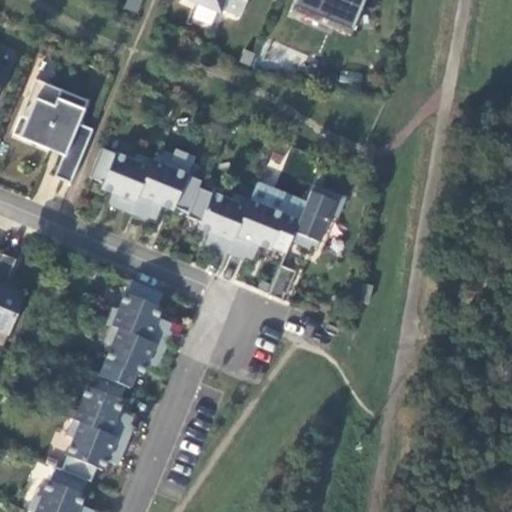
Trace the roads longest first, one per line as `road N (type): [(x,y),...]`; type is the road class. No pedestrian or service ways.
road 1 (unclassified): [(466,0),(394,427)]
road 2 (residential): [(221,294),(0,206)]
road 3 (residential): [(221,294),(131,511)]
